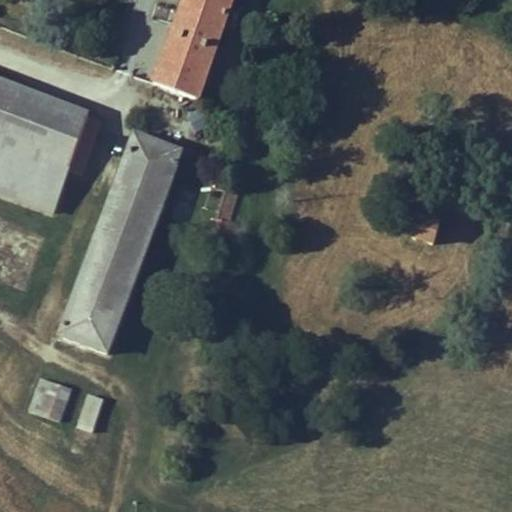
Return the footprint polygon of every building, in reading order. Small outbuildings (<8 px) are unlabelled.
[(185,0),(154,84),(200,101),(227,29),(235,5),(236,0),(185,0)] [(235,5),(227,29),(236,33),(245,10),(235,5)] [(0,83),(0,194),(54,215),(71,172),(84,175),(103,122),(0,83)] [(182,152),(137,134),(61,338),(106,355),(182,152)] [(227,237),(241,191),(229,188),(215,232),(227,237)] [(0,217),(47,235),(54,215),(0,194),(0,217)] [(434,244),(441,225),(422,218),(415,238),(434,244)] [(213,271),(199,268),(195,286),(208,290),(213,271)] [(71,392),(42,381),(30,413),(59,424),(71,392)] [(103,404),(90,399),(80,429),(94,435),(103,404)]
